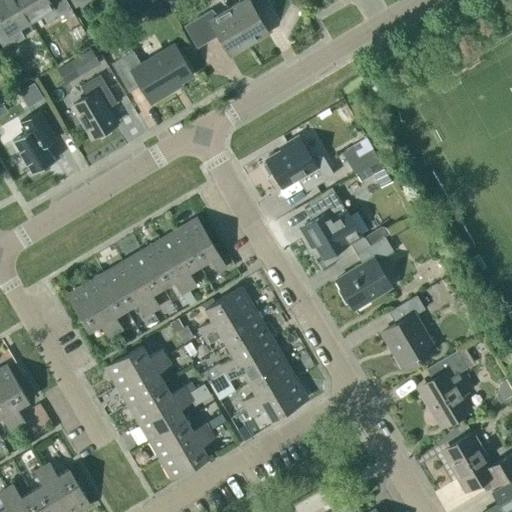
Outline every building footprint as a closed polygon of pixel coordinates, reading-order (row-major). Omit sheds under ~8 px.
[(18,29),(30,22),(17,0),(0,0),(0,21),(1,23),(0,23),(0,44),(3,50),(24,38),(18,29)] [(17,0),(30,22),(42,15),(48,24),(68,12),(60,0),(17,0)] [(238,0),(239,3),(228,9),(248,45),(267,34),(255,13),(270,5),(266,0),(238,0)] [(217,35),(229,56),(248,45),(228,9),(217,16),(211,10),(183,26),(196,48),(217,35)] [(68,32),(79,50),(90,44),(79,25),(68,32)] [(172,90),(171,87),(192,75),(174,45),(140,65),(132,51),(111,64),(128,92),(139,86),(149,103),(172,90)] [(91,49),(70,61),(78,76),(100,64),(91,49)] [(114,124),(105,109),(116,103),(99,75),(80,87),(86,97),(72,105),(91,137),(114,124)] [(39,92),(33,81),(20,89),(26,100),(39,92)] [(54,160),(45,145),(56,139),(39,111),(19,122),(26,133),(12,141),(31,173),(54,160)] [(361,139),(341,151),(344,155),(346,159),(347,161),(351,168),(353,171),(355,174),(368,166),(377,161),(378,160),(365,137),(363,138),(361,139)] [(267,163),(263,165),(268,175),(272,173),(281,187),(297,178),(305,191),(333,175),(322,156),(313,162),(299,140),(265,160),(267,163)] [(333,191),(303,209),(310,221),(303,225),(310,235),(305,238),(310,247),(315,244),(323,258),(349,243),(356,253),(366,247),(384,237),(386,235),(382,229),(379,229),(363,238),(362,240),(359,235),(345,211),(333,191)] [(196,219),(178,230),(199,265),(209,259),(217,272),(225,268),(196,219)] [(199,265),(178,230),(159,241),(188,290),(195,285),(187,272),(199,265)] [(362,264),(336,280),(353,309),(390,287),(375,262),(393,252),(384,237),(366,247),(356,253),(362,264)] [(188,290),(159,241),(141,252),(162,287),(173,281),(181,294),(188,290)] [(141,252),(122,263),(151,312),(159,307),(151,294),(162,287),(141,252)] [(151,312),(122,263),(104,274),(125,309),(136,302),(144,316),(151,312)] [(104,274),(85,285),(114,334),(122,329),(114,315),(125,309),(104,274)] [(107,338),(114,334),(85,285),(67,296),(87,331),(99,324),(107,338)] [(197,328),(201,336),(250,307),(239,288),(203,309),(210,320),(197,328)] [(434,350),(413,315),(423,309),(416,296),(388,312),(395,324),(381,332),(403,368),(434,350)] [(219,335),(226,346),(261,325),(250,307),(201,336),(206,343),(219,335)] [(223,372),(272,343),(261,325),(226,346),(232,357),(219,365),(215,365),(202,372),(207,381),(223,371),(223,372)] [(183,328),(176,332),(182,343),(192,338),(189,332),(186,326),(183,328)] [(189,342),(183,346),(189,356),(196,352),(192,346),(189,342)] [(228,380),(241,372),(248,383),(283,362),(272,343),(223,372),(228,380)] [(105,367),(117,385),(165,357),(161,349),(148,357),(141,346),(105,367)] [(468,407),(451,377),(466,368),(456,351),(426,369),(433,381),(416,391),(437,426),(468,407)] [(156,372),(170,364),(165,357),(117,385),(128,404),(163,383),(156,372)] [(277,390),(294,380),(283,362),(248,383),(254,394),(241,402),(245,409),(277,390)] [(27,401),(6,366),(0,369),(0,397),(17,425),(24,421),(16,408),(27,401)] [(270,420),(306,399),(294,380),(277,390),(245,409),(250,417),(263,409),(270,420)] [(163,383),(128,404),(139,422),(187,393),(183,386),(169,394),(163,383)] [(178,409),(192,401),(187,393),(139,422),(149,441),(185,420),(178,409)] [(17,425),(0,397),(0,417),(1,417),(9,430),(17,425)] [(205,423),(191,431),(185,420),(149,441),(160,459),(209,430),(205,423)] [(214,438),(209,430),(160,459),(172,478),(207,457),(200,446),(214,438)] [(485,492),(511,475),(511,452),(489,466),(471,436),(440,455),(460,490),(478,480),(485,492)] [(49,462),(41,467),(68,511),(76,511),(89,505),(68,469),(57,476),(49,462)] [(42,485),(31,491),(43,511),(68,511),(41,467),(34,471),(42,485)] [(511,511),(511,480),(492,492),(498,504),(485,511),(511,511)] [(20,498),(12,484),(4,489),(18,511),(43,511),(31,491),(20,498)] [(0,491),(0,498),(5,507),(0,509),(0,511),(18,511),(4,489),(0,491)]
